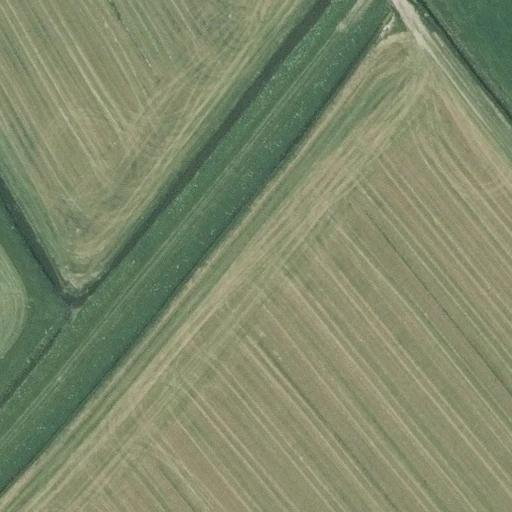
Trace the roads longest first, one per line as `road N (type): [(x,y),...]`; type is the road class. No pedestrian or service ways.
road 1 (track): [(366,0),(305,90),(0,437)]
road 2 (track): [(397,0),(511,146)]
